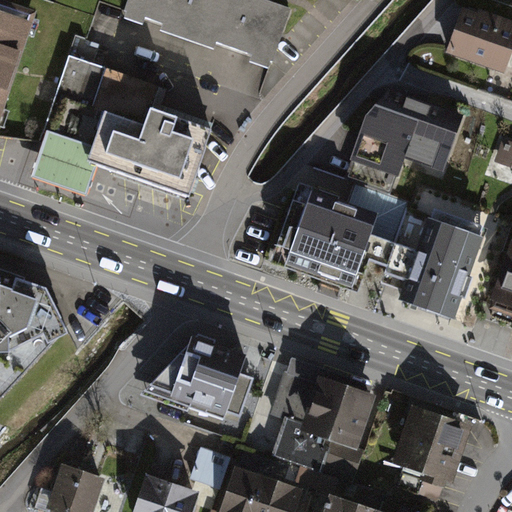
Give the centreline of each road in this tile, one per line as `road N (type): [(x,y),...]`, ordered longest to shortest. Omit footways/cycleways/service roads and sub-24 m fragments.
road 1 (residential): [(188,282),(226,204),(281,184),(444,0)]
road 2 (primary): [(196,285),(511,397)]
road 3 (residential): [(196,285),(0,510)]
road 4 (primary): [(0,217),(188,282)]
